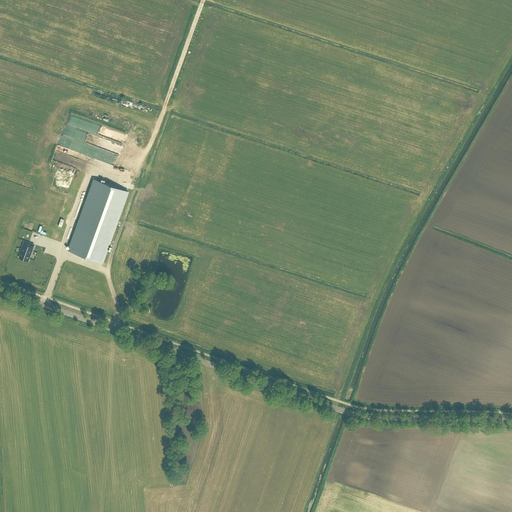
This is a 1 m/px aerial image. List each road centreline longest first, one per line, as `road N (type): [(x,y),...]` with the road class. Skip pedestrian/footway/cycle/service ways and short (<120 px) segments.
road 1 (tertiary): [(347,412),(0,288)]
road 2 (tertiary): [(347,412),(511,421)]
road 3 (track): [(203,0),(158,125)]
